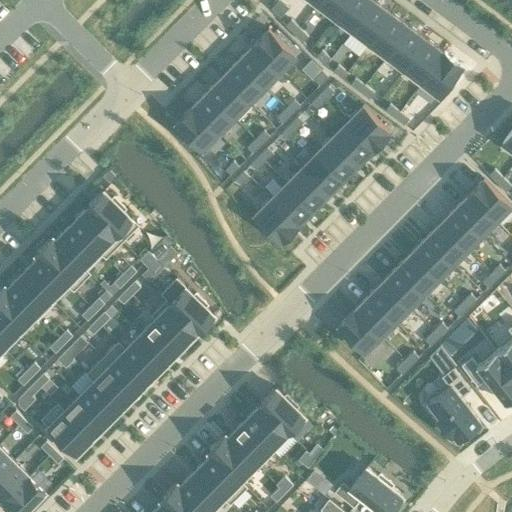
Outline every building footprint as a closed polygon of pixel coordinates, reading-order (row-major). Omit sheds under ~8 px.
[(320,0),(318,4),(335,16),(347,0),(320,0)] [(347,0),(335,16),(352,29),(374,0),(347,0)] [(374,0),(352,29),(343,42),(360,55),(370,42),(393,11),(377,0),(374,0)] [(393,11),(370,42),(387,55),(410,24),(393,11)] [(291,19),(286,24),(294,33),(300,27),(291,19)] [(410,24),(387,55),(404,68),(427,37),(410,24)] [(300,27),(294,33),(303,41),(308,36),(300,27)] [(269,28),(253,44),(280,71),(296,55),(269,28)] [(427,37),(404,68),(421,81),(445,50),(427,37)] [(253,44),(238,59),(265,86),(280,71),(253,44)] [(322,49),(317,55),(325,64),(331,58),(322,49)] [(445,50),(421,81),(440,95),(463,64),(445,50)] [(238,59),(222,74),(250,102),(265,86),(238,59)] [(338,64),(333,71),(343,78),(348,71),(338,64)] [(323,70),(314,79),(320,84),(329,75),(323,70)] [(222,74),(207,90),(235,117),(250,102),(222,74)] [(355,77),(351,83),(360,91),(365,84),(355,77)] [(365,84),(360,91),(370,98),(375,92),(365,84)] [(329,85),(320,93),(326,99),(334,90),(329,85)] [(207,90),(192,105),(220,132),(235,117),(207,90)] [(320,93),(312,102),(317,107),(326,99),(320,93)] [(295,98),(286,107),(292,113),(301,104),(295,98)] [(347,119),(375,146),(390,131),(363,103),(347,119)] [(390,103),(385,109),(395,117),(400,110),(390,103)] [(192,105),(176,121),(185,129),(181,133),(192,143),(195,140),(204,148),(220,132),(192,105)] [(286,107),(278,116),(284,121),(292,113),(286,107)] [(400,110),(395,117),(404,124),(409,118),(400,110)] [(298,115),(290,124),(295,129),(304,121),(298,115)] [(359,162),(375,146),(347,119),(332,135),(359,162)] [(290,124),(281,132),(287,138),(295,129),(290,124)] [(264,129),(256,138),(262,144),(270,135),(264,129)] [(511,129),(503,142),(511,148),(511,129)] [(332,135),(316,150),(344,177),(359,162),(332,135)] [(256,138),(247,146),(253,152),(262,144),(256,138)] [(268,146),(259,154),(265,160),(273,152),(268,146)] [(316,150),(301,166),(329,193),(344,177),(316,150)] [(259,154),(251,163),(256,169),(265,160),(259,154)] [(234,160),(226,168),(231,174),(240,166),(234,160)] [(286,181),(313,209),(329,193),(301,166),(286,181)] [(495,168),(489,174),(498,182),(504,177),(495,168)] [(244,170),(235,178),(241,184),(250,176),(244,170)] [(484,177),(469,192),(497,219),(511,204),(484,177)] [(511,184),(504,177),(498,182),(506,191),(511,185),(511,184)] [(286,181),(270,197),(298,224),(313,209),(286,181)] [(104,189),(88,205),(123,240),(139,223),(124,208),(125,207),(114,196),(113,197),(104,189)] [(469,192),(455,206),(482,234),(497,219),(469,192)] [(270,197),(255,212),(263,221),(260,224),(263,227),(271,235),(274,231),(282,240),(298,224),(270,197)] [(88,205),(72,221),(103,253),(103,254),(106,257),(123,240),(88,205)] [(455,206),(440,221),(468,248),(482,234),(455,206)] [(56,237),(56,238),(87,269),(88,269),(103,254),(103,253),(72,221),(56,237)] [(440,221),(426,236),(453,263),(468,248),(440,221)] [(54,235),(36,252),(39,254),(68,282),(67,282),(74,289),(91,272),(88,269),(87,269),(56,238),(56,237),(54,235)] [(426,236),(411,250),(439,278),(453,263),(426,236)] [(149,249),(140,258),(149,266),(157,257),(149,249)] [(411,250),(397,265),(424,292),(439,278),(411,250)] [(39,254),(23,270),(52,298),(52,297),(67,282),(68,282),(39,254)] [(157,257),(149,266),(154,272),(163,263),(157,257)] [(500,263),(491,272),(497,278),(505,269),(500,263)] [(131,264),(123,272),(128,278),(137,269),(131,264)] [(397,265),(382,280),(410,307),(424,292),(397,265)] [(8,286),(7,286),(36,314),(35,315),(38,318),(56,301),(52,297),(52,298),(23,270),(8,286)] [(123,272),(114,281),(120,286),(128,278),(123,272)] [(491,272),(483,281),(488,286),(497,278),(491,272)] [(135,279),(127,288),(132,294),(141,285),(135,279)] [(382,280),(368,294),(395,321),(410,307),(382,280)] [(5,283),(0,288),(0,311),(19,330),(35,315),(36,314),(7,286),(8,286),(5,283)] [(171,300),(171,301),(199,329),(215,313),(206,304),(207,303),(196,292),(195,294),(186,285),(171,300)] [(127,288),(118,297),(124,302),(132,294),(127,288)] [(471,292),(463,301),(468,306),(477,298),(471,292)] [(368,294),(353,309),(381,336),(395,321),(368,294)] [(99,296),(91,305),(96,310),(105,302),(99,296)] [(168,297),(151,313),(155,317),(155,316),(184,344),(199,329),(171,301),(171,300),(168,297)] [(463,301),(454,309),(460,315),(468,306),(463,301)] [(91,305),(82,313),(88,319),(96,310),(91,305)] [(353,309),(339,324),(347,332),(344,335),(355,346),(358,342),(366,351),(381,336),(353,309)] [(105,310),(96,319),(102,324),(110,316),(105,310)] [(0,343),(3,347),(19,330),(0,311),(0,343)] [(155,317),(140,332),(168,360),(184,344),(155,316),(155,317)] [(96,319),(88,327),(94,333),(102,324),(96,319)] [(442,321),(434,330),(439,336),(448,327),(442,321)] [(511,331),(511,336),(496,349),(511,369),(511,324),(508,327),(511,331)] [(67,328),(59,337),(64,343),(73,334),(67,328)] [(434,330),(425,338),(431,344),(439,336),(434,330)] [(125,346),(125,347),(153,375),(168,360),(140,332),(125,346)] [(59,337),(50,345),(56,351),(64,343),(59,337)] [(119,340),(103,356),(138,390),(153,375),(125,347),(125,346),(119,340)] [(74,341),(66,350),(71,355),(72,355),(80,346),(74,341)] [(472,356),(462,364),(478,384),(487,377),(507,402),(509,400),(511,402),(511,400),(511,369),(496,349),(478,363),(472,356)] [(66,350),(57,358),(66,366),(74,358),(72,355),(71,355),(66,350)] [(413,350),(405,359),(411,364),(419,356),(413,350)] [(103,356),(87,371),(94,378),(95,378),(123,406),(138,390),(103,356)] [(405,359),(396,367),(402,373),(411,364),(405,359)] [(35,361),(26,369),(32,375),(41,366),(35,361)] [(449,384),(429,400),(441,415),(438,417),(451,434),(454,432),(459,438),(462,435),(464,437),(473,430),(471,428),(481,421),(461,395),(471,388),(453,366),(442,375),(449,384)] [(26,369),(18,378),(24,383),(32,375),(26,369)] [(44,371),(36,380),(41,386),(50,377),(44,371)] [(94,378),(79,393),(108,421),(123,406),(95,378),(94,378)] [(27,389),(19,397),(19,404),(24,409),(36,397),(33,394),(41,386),(36,380),(27,389)] [(277,386),(260,403),(288,431),(305,414),(296,406),(298,404),(287,393),(285,395),(277,386)] [(65,408),(64,408),(92,436),(108,421),(79,393),(65,408)] [(58,401),(41,418),(77,452),(92,436),(64,408),(65,408),(58,401)] [(260,403),(244,419),(272,447),(288,431),(260,403)] [(16,409),(10,415),(19,423),(25,418),(16,409)] [(25,418),(19,423),(27,432),(33,426),(25,418)] [(229,435),(228,435),(256,463),(272,447),(244,419),(229,435)] [(226,432),(209,450),(211,452),(212,451),(240,479),(241,479),(256,463),(228,435),(229,435),(226,432)] [(47,440),(41,445),(50,454),(55,448),(47,440)] [(309,451),(309,452),(315,457),(323,447),(317,442),(309,451)] [(0,443),(0,473),(15,458),(0,443)] [(55,448),(50,454),(58,462),(64,456),(55,448)] [(306,449),(299,458),(308,466),(315,457),(309,452),(309,451),(306,449)] [(211,452),(196,468),(224,496),(223,496),(230,503),(248,486),(241,479),(240,479),(212,451),(211,452)] [(15,458),(0,473),(0,494),(4,499),(30,474),(15,458)] [(343,480),(335,490),(354,505),(362,495),(382,511),(388,511),(390,510),(391,511),(401,499),(400,498),(403,494),(391,484),(393,483),(380,473),(379,474),(367,465),(351,486),(343,480)] [(180,483),(180,484),(208,511),(223,496),(224,496),(196,468),(180,483)] [(30,474),(4,499),(17,511),(23,511),(27,508),(29,509),(40,498),(39,496),(46,489),(30,474)] [(285,475),(276,483),(279,486),(285,491),(293,483),(285,475)] [(178,481),(161,498),(163,501),(164,500),(175,511),(207,511),(208,511),(180,484),(180,483),(178,481)] [(279,486),(271,495),(276,500),(285,491),(279,486)] [(325,511),(323,511),(347,511),(329,497),(321,508),(325,511)] [(163,501),(151,511),(175,511),(164,500),(163,501)]
